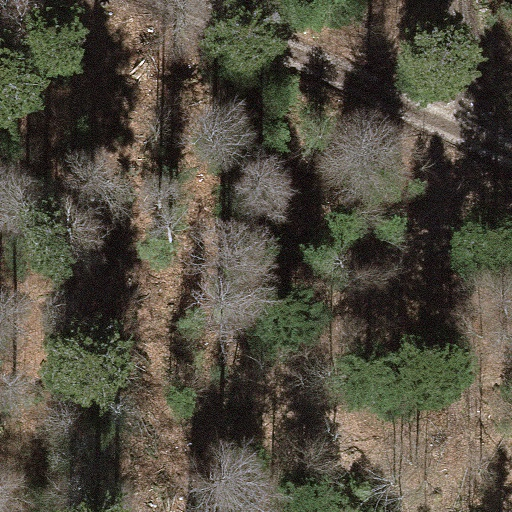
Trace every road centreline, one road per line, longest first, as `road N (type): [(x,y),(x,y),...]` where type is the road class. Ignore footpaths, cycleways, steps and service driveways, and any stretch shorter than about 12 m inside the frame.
road 1 (track): [(186,0),(511,149)]
road 2 (track): [(445,0),(454,126)]
